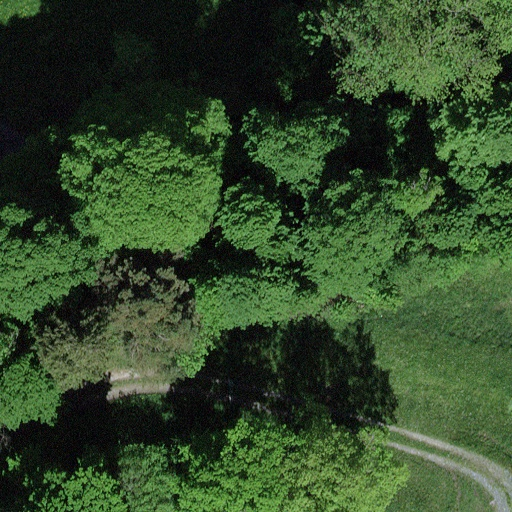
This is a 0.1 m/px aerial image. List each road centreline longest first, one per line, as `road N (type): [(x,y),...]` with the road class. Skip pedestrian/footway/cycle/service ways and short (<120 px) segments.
road 1 (track): [(0,433),(89,390),(245,358),(422,432),(511,490)]
road 2 (track): [(70,164),(158,108),(414,42),(511,59)]
